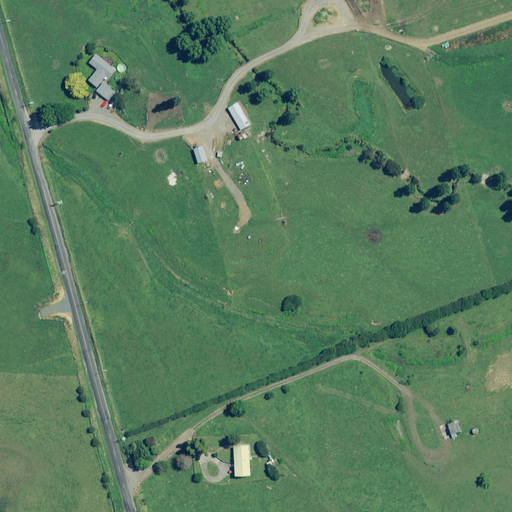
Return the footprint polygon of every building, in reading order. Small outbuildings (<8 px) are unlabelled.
[(117,69),(97,54),(90,63),(98,69),(89,81),(98,88),(105,79),(108,81),(117,69)] [(116,92),(104,83),(97,91),(110,101),(116,92)] [(251,125),(238,103),(229,108),(241,130),(251,125)] [(247,129),(241,132),(242,133),(238,135),(241,140),(245,138),(245,139),(251,136),(247,129)] [(209,160),(205,146),(195,149),(199,164),(209,160)] [(462,432),(458,422),(448,425),(451,435),(462,432)] [(251,477),(250,445),(236,445),(236,477),(251,477)]
